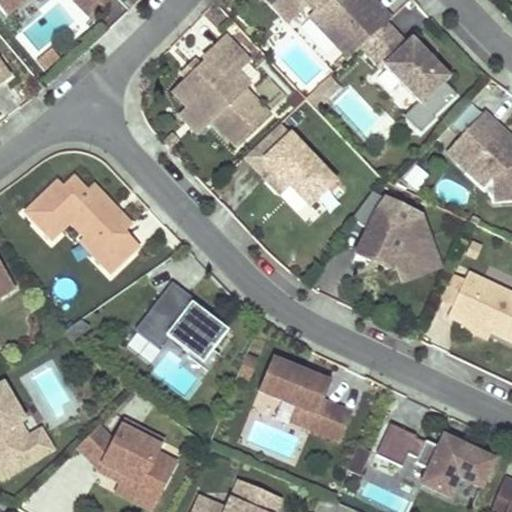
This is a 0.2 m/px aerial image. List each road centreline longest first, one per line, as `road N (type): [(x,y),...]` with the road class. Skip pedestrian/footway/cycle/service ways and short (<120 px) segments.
road 1 (residential): [(511,419),(285,311),(83,102)]
road 2 (residential): [(184,0),(83,102)]
